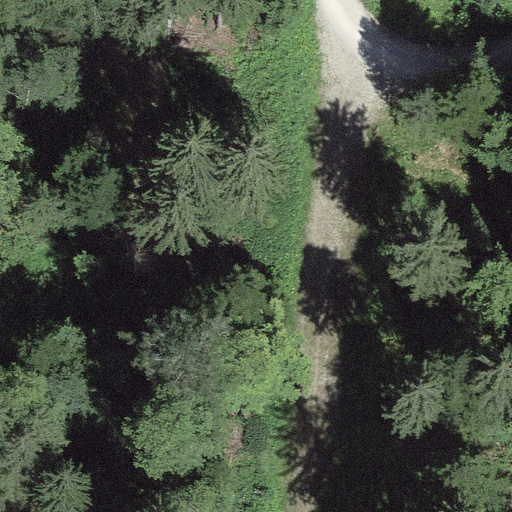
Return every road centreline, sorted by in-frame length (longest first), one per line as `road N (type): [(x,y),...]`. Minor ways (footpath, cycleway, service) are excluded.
road 1 (track): [(375,62),(330,206),(311,511)]
road 2 (track): [(375,62),(440,69),(511,56)]
